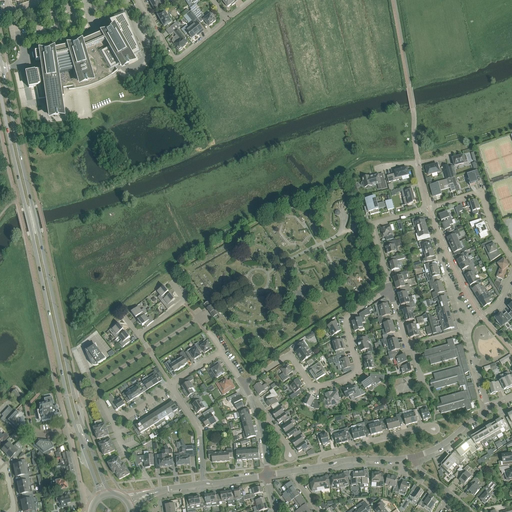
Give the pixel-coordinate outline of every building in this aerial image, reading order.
[(148,0),(155,10),(162,6),(159,2),(161,0),(148,0)] [(189,0),(192,4),(189,6),(191,10),(201,3),(199,0),(189,0)] [(191,11),(186,14),(193,23),(197,19),(195,16),(191,11)] [(168,25),(171,23),(165,12),(158,16),(160,20),(159,20),(161,23),(162,23),(164,27),(165,26),(165,27),(166,27),(168,26),(168,25)] [(210,14),(207,17),(206,15),(205,17),(200,12),(195,16),(197,19),(201,23),(204,20),(209,26),(216,21),(213,18),(213,17),(214,16),(213,15),(213,14),(212,14),(211,14),(210,14)] [(37,71),(26,73),(29,88),(36,86),(38,99),(43,98),(46,98),(49,117),(62,115),(60,96),(64,95),(63,88),(68,87),(69,89),(76,89),(84,87),(91,85),(99,82),(106,78),(112,74),(118,70),(117,69),(115,66),(123,62),(124,62),(125,65),(126,66),(128,65),(126,60),(136,54),(141,52),(134,33),(133,33),(134,34),(132,35),(124,14),(109,20),(112,28),(103,33),(79,43),(69,46),(51,50),(34,52),(36,61),(41,60),(41,61),(43,70),(37,71)] [(187,26),(182,30),(186,35),(188,33),(192,38),(199,32),(200,33),(203,31),(198,25),(196,22),(195,22),(193,24),(194,25),(192,27),(191,26),(190,26),(189,27),(189,28),(187,26)] [(169,28),(173,33),(175,32),(178,36),(175,39),(177,41),(174,44),(177,48),(176,49),(179,52),(182,49),(182,48),(185,45),(187,42),(185,39),(186,38),(178,29),(180,28),(176,23),(169,28)] [(463,155),(452,158),(454,163),(454,166),(468,162),(466,156),(463,156),(463,155)] [(439,172),(437,164),(426,167),(428,175),(439,172)] [(451,178),(449,170),(448,165),(443,166),(446,179),(451,178)] [(395,174),(387,176),(389,182),(401,179),(402,178),(402,177),(409,175),(407,168),(402,169),(399,169),(399,170),(395,171),(395,174)] [(481,181),(479,177),(477,171),(467,174),(469,180),(468,180),(470,186),(475,184),(478,183),(477,182),(481,181)] [(386,188),(385,184),(384,180),(380,181),(378,175),(369,177),(369,176),(368,176),(366,176),(364,176),(363,177),(363,178),(362,178),(363,182),(362,182),(361,183),(361,184),(361,185),(361,186),(362,186),(363,186),(364,186),(365,188),(380,183),(382,189),(386,188)] [(452,178),(446,180),(448,184),(449,184),(450,187),(451,192),(453,191),(455,191),(454,187),(454,186),(453,183),(452,178)] [(438,184),(437,185),(431,186),(430,184),(431,184),(430,184),(433,197),(441,195),(438,184)] [(409,190),(407,191),(406,187),(400,188),(400,189),(401,188),(402,192),(405,191),(407,197),(403,198),(405,205),(405,206),(411,204),(411,202),(415,201),(414,198),(415,198),(414,193),(413,193),(412,189),(409,190)] [(381,208),(379,204),(377,204),(375,196),(365,199),(367,207),(364,208),(366,212),(369,211),(370,215),(379,213),(378,209),(381,208)] [(394,209),(393,204),(392,200),(385,202),(388,210),(394,209)] [(471,206),(474,215),(478,214),(477,210),(480,209),(477,200),(467,203),(468,207),(471,206)] [(450,216),(449,216),(447,212),(439,215),(441,221),(443,221),(444,223),(442,224),(451,220),(450,216)] [(425,225),(426,224),(424,220),(421,221),(421,217),(412,220),(415,227),(416,227),(417,230),(415,231),(426,228),(425,225)] [(448,233),(453,231),(454,230),(452,225),(453,225),(451,220),(442,224),(443,225),(442,225),(443,229),(444,229),(445,230),(447,229),(448,232),(448,233)] [(484,238),(484,237),(488,235),(486,231),(487,231),(484,223),(480,224),(479,223),(478,224),(477,221),(478,220),(470,223),(472,227),(475,226),(481,238),(483,237),(484,238)] [(394,238),(393,235),(392,231),(391,231),(390,226),(386,227),(386,226),(386,227),(384,227),(381,228),(382,231),(382,232),(382,231),(382,234),(381,234),(382,234),(381,234),(382,234),(382,237),(383,237),(385,236),(386,240),(394,238)] [(428,235),(427,231),(426,228),(415,231),(417,230),(418,234),(416,234),(418,241),(426,239),(426,236),(428,235)] [(455,235),(458,234),(457,231),(458,230),(457,230),(449,234),(450,234),(451,236),(448,238),(449,241),(448,241),(450,246),(459,242),(458,237),(457,238),(455,235)] [(387,254),(396,251),(398,251),(397,248),(398,247),(401,246),(401,245),(400,239),(396,240),(390,242),(391,245),(390,246),(385,247),(387,254)] [(421,253),(432,250),(431,243),(427,244),(426,240),(419,242),(420,248),(422,249),(423,249),(424,252),(421,253)] [(488,250),(492,259),(496,257),(500,255),(498,250),(497,250),(494,244),(491,245),(489,242),(490,242),(490,241),(482,245),(483,249),(484,248),(486,251),(488,250)] [(466,251),(465,251),(464,248),(462,249),(461,246),(459,242),(450,246),(452,250),(453,250),(454,253),(458,251),(459,254),(458,255),(466,251)] [(422,263),(427,262),(432,261),(431,257),(434,257),(432,250),(421,253),(422,255),(424,256),(425,257),(424,259),(421,259),(422,263)] [(459,259),(457,260),(459,265),(470,260),(469,257),(468,257),(466,252),(464,253),(458,256),(459,259)] [(497,276),(498,277),(503,279),(507,269),(506,269),(506,268),(509,266),(504,259),(497,264),(500,268),(497,276)] [(391,271),(396,269),(399,269),(396,260),(389,262),(390,266),(390,267),(391,269),(391,271)] [(470,260),(459,265),(462,270),(465,269),(466,272),(474,268),(471,263),(470,260)] [(426,264),(424,265),(426,270),(429,270),(430,273),(438,270),(436,265),(433,266),(432,263),(426,264)] [(468,274),(465,276),(467,281),(475,277),(478,275),(474,268),(466,272),(468,274)] [(430,273),(426,274),(427,277),(427,276),(429,282),(437,280),(436,277),(440,276),(438,270),(430,273)] [(407,280),(406,275),(408,274),(407,271),(399,273),(400,276),(393,278),(395,283),(403,281),(407,280)] [(475,277),(467,281),(470,286),(474,284),(475,287),(480,284),(482,283),(479,278),(476,279),(475,277)] [(437,280),(429,282),(431,290),(434,289),(443,287),(441,281),(440,282),(437,282),(437,280)] [(411,284),(409,285),(405,286),(403,281),(395,283),(397,289),(401,288),(402,290),(410,288),(412,287),(411,284)] [(304,295),(307,292),(305,291),(307,290),(301,285),(297,290),(304,295)] [(476,287),(472,289),(475,294),(485,288),(484,286),(481,287),(479,285),(476,287)] [(161,302),(171,294),(170,294),(168,296),(166,294),(168,292),(164,286),(157,292),(160,295),(158,297),(161,302)] [(435,292),(432,293),(434,299),(435,298),(442,296),(441,293),(444,292),(443,287),(434,289),(435,292)] [(399,300),(408,297),(407,293),(411,291),(410,288),(402,290),(403,293),(398,294),(399,300)] [(485,288),(475,294),(478,299),(488,292),(486,290),(485,288)] [(488,292),(478,299),(480,303),(482,302),(491,297),(492,296),(492,295),(490,294),(489,295),(488,292)] [(168,310),(174,304),(172,302),(175,300),(173,297),(174,297),(172,294),(171,294),(161,302),(168,310)] [(414,301),(413,302),(412,296),(408,297),(399,300),(401,305),(407,304),(407,306),(415,304),(414,301)] [(482,302),(480,303),(483,308),(491,303),(489,301),(492,299),(491,297),(482,302)] [(387,304),(384,305),(383,299),(374,304),(376,307),(379,307),(380,312),(377,312),(377,313),(389,309),(387,304)] [(205,305),(204,305),(206,307),(208,310),(209,311),(210,313),(212,315),(213,317),(214,317),(217,315),(213,310),(212,309),(211,307),(208,302),(205,305)] [(448,307),(448,306),(449,306),(448,304),(447,304),(447,302),(438,304),(439,307),(436,308),(437,310),(448,307)] [(404,316),(412,314),(411,308),(416,307),(415,304),(407,306),(408,309),(403,310),(404,316)] [(138,320),(147,313),(144,309),(141,311),(138,307),(131,312),(136,318),(138,316),(140,318),(138,320)] [(385,320),(384,317),(390,315),(389,309),(377,313),(379,318),(378,318),(378,322),(385,320)] [(440,320),(451,317),(450,312),(441,314),(442,317),(439,318),(440,320)] [(147,326),(154,321),(150,317),(148,318),(145,315),(147,313),(138,320),(138,322),(140,325),(141,324),(142,326),(145,324),(147,326)] [(509,321),(511,319),(506,313),(503,316),(501,314),(501,313),(495,318),(494,318),(495,319),(495,318),(497,321),(497,322),(499,324),(501,327),(502,327),(507,322),(508,322),(509,321)] [(352,322),(355,331),(359,330),(358,328),(363,327),(362,323),(365,322),(363,317),(363,316),(360,317),(360,318),(356,319),(356,320),(352,322)] [(392,321),(387,322),(385,323),(385,320),(378,322),(379,325),(384,324),(385,329),(394,327),(392,321)] [(332,337),(337,333),(340,331),(341,331),(339,323),(340,327),(338,328),(337,325),(338,325),(336,321),(327,326),(330,330),(332,332),(329,333),(332,337)] [(445,328),(442,329),(443,331),(454,328),(453,322),(444,325),(445,328)] [(116,339),(126,332),(125,332),(123,334),(121,331),(124,329),(119,324),(112,329),(112,328),(109,330),(116,339)] [(417,330),(419,330),(418,324),(416,325),(415,324),(407,327),(409,332),(417,330)] [(383,339),(390,337),(389,334),(395,332),(394,327),(385,329),(387,334),(382,336),(383,339)] [(410,338),(418,336),(419,337),(422,336),(419,330),(417,330),(409,332),(410,338)] [(126,332),(116,339),(119,337),(122,341),(119,343),(123,347),(130,342),(127,339),(130,337),(128,335),(129,334),(127,332),(126,332)] [(334,339),(332,340),(333,342),(332,342),(335,352),(336,352),(342,350),(345,349),(342,340),(339,340),(338,336),(334,339)] [(369,344),(368,344),(367,342),(368,341),(367,337),(358,339),(360,345),(359,346),(360,351),(367,349),(368,353),(373,352),(373,351),(371,345),(369,344)] [(390,346),(398,344),(397,338),(391,340),(390,337),(383,339),(384,342),(388,341),(390,346)] [(469,371),(462,345),(457,346),(457,349),(455,349),(453,339),(447,341),(448,344),(424,351),(425,357),(423,358),(425,361),(429,360),(431,365),(457,358),(460,367),(433,374),(435,379),(431,380),(431,379),(430,379),(430,387),(431,387),(431,384),(433,383),(434,390),(459,383),(460,387),(465,385),(467,391),(440,398),(441,403),(437,404),(437,403),(437,411),(437,408),(439,407),(441,414),(465,407),(466,411),(472,409),(470,400),(472,400),(472,401),(477,399),(473,383),(472,383),(467,383),(467,379),(466,376),(465,374),(469,372),(469,371)] [(211,349),(206,341),(205,341),(205,340),(205,341),(204,341),(203,341),(203,342),(203,343),(204,344),(201,346),(200,345),(196,348),(201,355),(200,353),(203,351),(205,353),(211,349)] [(302,362),(306,359),(310,356),(305,348),(306,347),(302,342),(297,346),(299,350),(296,352),(302,362)] [(394,351),(400,350),(398,344),(390,346),(391,352),(388,353),(389,356),(395,354),(394,351)] [(98,365),(99,365),(98,364),(106,359),(102,354),(97,348),(95,346),(96,346),(95,345),(88,350),(87,350),(85,351),(91,363),(91,364),(92,365),(93,365),(94,366),(95,366),(96,366),(97,366),(98,365)] [(200,356),(201,355),(196,348),(197,348),(193,351),(192,348),(185,352),(190,359),(193,357),(194,360),(199,357),(200,357),(201,357),(200,356)] [(189,360),(184,353),(183,351),(180,353),(180,354),(180,355),(180,356),(182,358),(177,361),(181,368),(185,366),(185,365),(186,364),(185,363),(187,362),(186,361),(189,360)] [(332,358),(327,361),(329,365),(334,363),(335,364),(336,366),(337,366),(341,365),(342,370),(347,369),(350,368),(350,366),(348,358),(346,359),(344,353),(342,354),(337,356),(332,358)] [(402,357),(401,356),(400,353),(395,354),(389,356),(385,357),(385,359),(389,357),(390,360),(391,360),(394,360),(396,359),(398,365),(397,365),(407,362),(406,358),(405,358),(404,358),(405,357),(405,356),(404,355),(403,355),(403,356),(403,357),(402,357)] [(369,369),(374,368),(372,364),(373,363),(371,356),(363,358),(365,365),(364,365),(365,369),(369,368),(369,369)] [(172,364),(170,362),(169,361),(165,364),(170,372),(173,370),(173,371),(175,370),(176,371),(177,370),(177,371),(181,368),(177,361),(172,364)] [(406,367),(406,365),(405,363),(407,362),(397,365),(398,370),(401,369),(402,375),(412,372),(411,368),(411,367),(410,368),(409,368),(409,367),(410,367),(410,366),(409,366),(409,365),(408,365),(408,366),(407,366),(407,367),(406,367)] [(207,369),(209,372),(209,373),(212,371),(217,378),(225,373),(219,365),(217,367),(215,364),(212,366),(207,369)] [(287,375),(289,374),(293,371),(289,366),(286,365),(280,369),(283,373),(279,376),(283,381),(289,378),(287,375)] [(325,372),(321,366),(319,367),(317,367),(316,366),(314,367),(310,369),(310,370),(312,369),(312,370),(310,372),(309,371),(315,379),(316,379),(317,379),(317,380),(326,374),(325,375),(323,372),(324,371),(325,372)] [(147,377),(149,379),(153,386),(160,382),(159,382),(156,378),(159,376),(157,372),(156,371),(147,377)] [(511,374),(510,375),(508,372),(502,375),(504,378),(509,388),(511,386),(511,385),(511,380),(511,379),(511,374)] [(367,376),(359,382),(361,385),(362,385),(365,389),(367,388),(369,390),(371,390),(372,390),(373,389),(373,387),(371,385),(375,382),(377,384),(384,379),(384,376),(375,375),(374,378),(372,378),(370,379),(369,379),(367,376)] [(507,389),(509,388),(504,378),(502,375),(499,376),(499,379),(500,380),(497,382),(499,386),(501,385),(504,390),(506,389),(507,389)] [(189,382),(194,380),(191,376),(181,383),(183,386),(182,387),(184,389),(183,390),(187,397),(194,393),(192,389),(193,388),(189,382)] [(142,382),(139,383),(142,387),(145,385),(147,390),(153,386),(149,379),(147,377),(143,379),(143,380),(142,382)] [(292,400),(296,397),(300,394),(298,391),(300,390),(299,388),(303,385),(298,378),(292,383),(293,384),(289,386),(294,393),(290,396),(292,400)] [(223,379),(216,383),(219,388),(222,387),(223,390),(221,391),(223,395),(235,388),(230,380),(228,381),(227,380),(225,381),(223,379)] [(496,387),(499,386),(497,382),(489,384),(490,390),(488,390),(490,395),(493,394),(496,394),(496,393),(497,393),(496,387)] [(133,386),(130,388),(136,397),(142,393),(139,389),(142,387),(139,383),(134,387),(133,386)] [(265,384),(262,386),(260,383),(253,387),(259,395),(263,392),(265,391),(264,390),(268,387),(265,384)] [(361,389),(359,390),(355,391),(353,386),(347,388),(347,387),(343,389),(346,398),(350,396),(349,395),(352,394),(352,395),(353,395),(355,398),(366,394),(361,389)] [(127,391),(122,395),(124,399),(127,397),(130,401),(136,397),(130,388),(127,390),(127,391)] [(274,409),(280,405),(275,398),(278,396),(273,389),(269,391),(271,394),(266,398),(268,401),(266,402),(269,407),(270,406),(273,410),(274,409)] [(339,398),(338,394),(337,391),(333,393),(333,392),(325,394),(326,396),(324,400),(327,402),(328,406),(333,405),(336,407),(338,404),(340,403),(338,398),(339,398)] [(116,406),(118,409),(125,405),(120,398),(115,401),(111,395),(107,398),(113,407),(116,406)] [(204,408),(203,408),(200,404),(203,402),(198,395),(193,399),(195,403),(193,404),(196,409),(195,410),(197,413),(205,408),(204,408)] [(242,400),(240,396),(235,399),(233,395),(227,399),(229,402),(230,401),(232,406),(234,404),(237,410),(244,406),(242,401),(242,400)] [(319,409),(319,406),(320,401),(319,401),(314,401),(313,401),(314,398),(308,395),(303,404),(310,407),(312,404),(315,405),(315,409),(319,409)] [(53,401),(52,401),(51,397),(44,399),(45,403),(39,404),(40,408),(39,408),(42,421),(55,419),(56,420),(57,421),(59,420),(60,419),(59,418),(60,418),(61,416),(60,413),(59,412),(58,412),(57,406),(55,405),(54,405),(53,401)] [(173,402),(168,405),(173,413),(178,409),(179,411),(181,410),(176,402),(174,403),(173,402)] [(276,419),(284,413),(282,410),(284,409),(281,404),(280,405),(274,409),(275,409),(276,408),(277,411),(272,414),(276,419)] [(168,415),(173,413),(168,405),(163,408),(168,415)] [(430,419),(428,409),(423,410),(422,406),(416,408),(417,409),(419,416),(422,415),(423,421),(426,420),(426,421),(428,420),(428,419),(430,419)] [(164,418),(168,415),(163,408),(159,411),(164,418),(166,421),(164,418)] [(202,421),(206,427),(209,425),(210,426),(216,422),(211,414),(214,412),(212,408),(203,414),(206,419),(202,421)] [(416,416),(419,416),(417,409),(413,410),(414,413),(409,415),(412,424),(417,422),(416,416)] [(161,424),(166,421),(164,418),(159,411),(154,414),(161,424)] [(412,424),(409,415),(404,416),(403,412),(399,414),(396,415),(397,418),(392,420),(394,429),(400,427),(398,421),(404,420),(406,425),(412,424)] [(286,423),(291,419),(288,415),(286,416),(284,413),(276,419),(279,424),(284,420),(286,423)] [(161,424),(154,414),(150,417),(155,424),(157,427),(161,424)] [(150,427),(155,424),(150,417),(145,420),(150,427)] [(394,429),(392,420),(387,421),(386,418),(382,419),(384,425),(387,424),(388,430),(394,429)] [(286,433),(294,427),(292,424),(294,423),(291,419),(286,423),(287,425),(282,429),(286,433)] [(381,426),(384,425),(382,419),(374,421),(377,434),(383,432),(381,426)] [(506,432),(510,429),(507,425),(505,427),(500,419),(495,422),(500,430),(504,428),(506,432)] [(109,436),(109,435),(105,424),(103,425),(101,420),(94,422),(96,427),(94,428),(97,439),(99,439),(100,441),(109,438),(108,436),(109,436)] [(145,430),(150,427),(145,420),(140,422),(145,430)] [(377,434),(374,421),(373,421),(368,422),(368,421),(366,420),(364,420),(365,424),(366,430),(370,429),(371,435),(377,434)] [(141,433),(145,430),(140,422),(136,426),(138,429),(135,430),(138,437),(142,435),(141,433)] [(500,430),(495,422),(490,425),(495,433),(497,435),(501,433),(500,430)] [(364,431),(366,430),(365,424),(356,426),(357,429),(359,438),(365,437),(364,431)] [(243,434),(245,433),(254,431),(253,425),(244,428),(245,431),(243,432),(243,434)] [(492,438),(497,435),(495,433),(490,425),(485,428),(490,436),(492,438)] [(296,437),(301,433),(298,429),(296,430),(294,427),(286,433),(289,438),(294,435),(296,437)] [(346,436),(349,435),(347,428),(344,429),(339,430),(342,443),(348,442),(346,436)] [(357,429),(352,431),(351,428),(348,429),(347,428),(349,435),(352,434),(354,440),(359,438),(357,429)] [(487,441),(492,438),(490,436),(485,428),(481,431),(487,441)] [(336,445),(342,443),(339,430),(330,433),(332,440),(335,439),(336,445)] [(482,444),(487,441),(481,431),(476,434),(481,442),(482,444)] [(330,444),(328,439),(327,434),(323,435),(322,432),(316,434),(318,440),(321,440),(323,446),(325,445),(325,446),(327,445),(327,444),(330,444)] [(0,442),(1,444),(0,445),(1,445),(9,437),(5,433),(2,436),(0,433),(0,442)] [(296,448),(304,442),(302,439),(304,437),(301,433),(296,437),(297,439),(292,443),(296,448)] [(477,444),(481,442),(476,434),(471,437),(472,440),(469,442),(476,451),(480,448),(477,444)] [(110,440),(109,438),(100,441),(101,443),(99,444),(104,455),(106,455),(113,451),(115,451),(110,440)] [(11,441),(8,439),(4,443),(6,445),(2,450),(6,454),(13,447),(9,443),(11,441)] [(38,440),(34,446),(43,454),(55,447),(51,441),(38,440)] [(181,441),(179,443),(182,449),(184,465),(190,464),(190,459),(190,457),(194,456),(194,451),(193,447),(185,447),(182,440),(181,441)] [(311,448),(308,443),(306,444),(304,442),(296,448),(299,452),(303,450),(304,449),(305,451),(304,452),(311,448)] [(471,454),(476,451),(469,442),(466,444),(464,442),(459,446),(465,453),(469,451),(471,454)] [(22,451),(15,445),(13,447),(6,454),(10,458),(15,454),(17,456),(22,451)] [(462,456),(465,453),(459,446),(454,450),(456,452),(454,454),(462,463),(465,459),(462,456)] [(160,467),(166,466),(165,451),(163,447),(161,448),(162,455),(155,455),(156,464),(160,464),(160,467)] [(169,450),(165,450),(164,447),(163,447),(165,451),(166,466),(173,466),(173,461),(172,458),(170,458),(169,454),(169,450)] [(58,451),(55,452),(56,458),(57,460),(63,459),(63,461),(71,459),(69,452),(66,453),(65,453),(62,454),(60,448),(57,449),(58,451)] [(233,457),(232,450),(232,449),(226,449),(227,453),(214,453),(214,452),(208,452),(209,459),(212,459),(212,463),(230,461),(229,458),(233,457)] [(243,460),(242,451),(237,451),(236,449),(234,449),(235,458),(237,458),(237,461),(243,460)] [(113,451),(106,455),(110,462),(117,458),(113,451)] [(144,456),(141,456),(142,460),(144,460),(145,463),(145,468),(150,468),(150,466),(154,465),(153,460),(153,454),(149,454),(149,451),(144,452),(144,456)] [(135,452),(132,454),(134,458),(135,460),(134,461),(137,468),(139,466),(138,465),(141,463),(135,452)] [(503,461),(499,462),(499,466),(509,465),(509,462),(511,461),(511,453),(502,455),(503,461)] [(458,466),(462,463),(454,454),(451,457),(449,455),(445,460),(452,466),(455,463),(458,466)] [(122,464),(121,461),(118,457),(114,460),(112,461),(108,463),(114,474),(115,473),(119,480),(130,474),(124,463),(122,464)] [(27,468),(25,459),(19,461),(20,464),(13,465),(15,471),(27,468)] [(71,459),(63,461),(64,466),(65,468),(72,466),(71,459)] [(450,469),(452,466),(445,460),(441,464),(443,466),(441,469),(449,476),(452,472),(450,469)] [(62,463),(55,465),(55,467),(58,472),(61,470),(65,469),(67,475),(69,474),(74,473),(72,466),(65,468),(64,466),(63,465),(62,463)] [(464,486),(468,482),(467,482),(469,479),(470,480),(473,476),(467,471),(469,468),(467,466),(463,471),(465,473),(459,480),(461,482),(460,483),(465,486),(464,486)] [(511,470),(510,471),(508,466),(509,466),(499,467),(499,468),(499,467),(502,474),(504,473),(505,477),(508,476),(509,480),(511,479),(511,470)] [(23,478),(29,477),(27,468),(15,471),(16,477),(22,475),(23,478)] [(356,487),(360,487),(359,472),(353,473),(353,476),(349,477),(349,479),(351,479),(351,486),(356,485),(356,487)] [(367,478),(369,478),(368,475),(365,476),(365,472),(359,472),(360,487),(361,487),(361,488),(369,487),(369,484),(368,484),(367,478)] [(383,487),(384,478),(384,473),(381,473),(381,472),(377,472),(377,473),(372,473),(372,482),(376,483),(376,487),(383,487)] [(349,485),(348,481),(348,477),(345,477),(344,474),(342,474),(342,475),(338,475),(340,485),(340,488),(346,487),(347,486),(349,485)] [(340,485),(338,475),(335,476),(334,475),(332,476),(332,479),(330,480),(331,488),(336,488),(336,485),(337,485),(337,489),(340,488),(340,485),(340,488),(340,485)] [(395,492),(398,485),(400,480),(396,480),(397,477),(394,476),(394,477),(388,475),(386,484),(389,485),(389,486),(394,487),(392,492),(395,492)] [(18,489),(31,486),(29,477),(23,478),(23,481),(17,483),(18,489)] [(330,489),(329,484),(329,480),(326,480),(325,477),(323,477),(323,478),(319,478),(321,488),(325,487),(325,489),(330,489)] [(321,488),(319,478),(315,479),(315,478),(313,479),(313,482),(311,483),(312,491),(317,491),(317,488),(321,488)] [(408,488),(409,489),(410,484),(406,482),(406,481),(400,478),(395,492),(396,492),(399,493),(405,495),(408,488)] [(474,495),(478,492),(481,488),(477,484),(479,483),(479,482),(478,481),(475,478),(468,486),(470,489),(469,490),(474,495)] [(59,481),(51,483),(51,486),(57,485),(58,490),(67,488),(66,483),(65,483),(65,481),(64,481),(63,480),(59,481)] [(284,499),(296,491),(293,487),(294,486),(291,481),(283,487),(287,491),(283,494),(283,495),(282,496),(284,499)] [(488,494),(491,490),(496,485),(491,481),(482,491),(485,494),(480,499),(482,501),(482,502),(485,505),(488,502),(487,501),(491,497),(488,494)] [(33,495),(31,486),(18,489),(19,494),(26,493),(27,496),(33,495)] [(250,495),(243,496),(244,501),(251,499),(257,497),(259,497),(259,496),(258,494),(263,493),(261,488),(261,487),(260,487),(255,489),(253,489),(254,494),(251,494),(250,495)] [(409,495),(407,499),(410,501),(412,503),(414,499),(417,501),(421,496),(424,492),(423,491),(422,490),(421,489),(420,488),(419,489),(418,488),(415,493),(412,491),(409,495)] [(240,490),(234,491),(235,496),(235,500),(236,502),(240,502),(241,503),(241,504),(242,504),(243,504),(244,504),(245,504),(244,501),(243,496),(243,492),(240,492),(240,490)] [(231,491),(226,492),(227,501),(228,505),(232,504),(232,505),(233,506),(236,506),(236,502),(235,500),(233,500),(232,496),(231,491)] [(294,506),(303,499),(300,494),(299,495),(296,491),(284,499),(286,502),(287,501),(289,503),(293,500),(296,504),(294,505),(294,506)] [(215,494),(210,495),(211,504),(212,506),(220,505),(219,502),(217,503),(216,499),(216,495),(215,494)] [(34,504),(33,498),(33,495),(27,496),(27,499),(21,501),(22,506),(34,504)] [(205,502),(203,503),(203,505),(204,507),(206,506),(206,507),(212,506),(211,504),(210,495),(204,495),(205,502)] [(61,504),(59,505),(59,508),(66,507),(65,504),(70,503),(69,496),(59,498),(61,504)] [(194,497),(195,506),(200,505),(201,509),(204,508),(204,507),(203,505),(203,503),(200,503),(200,498),(199,496),(194,497)] [(420,502),(418,505),(423,509),(425,506),(432,511),(434,507),(434,506),(435,506),(434,505),(436,502),(433,499),(433,498),(429,496),(426,500),(423,498),(420,502)] [(190,505),(187,506),(187,511),(196,509),(195,506),(194,497),(188,498),(190,505)] [(257,497),(251,499),(252,503),(256,502),(257,506),(266,504),(264,498),(258,500),(257,497)] [(303,511),(308,509),(306,505),(307,504),(303,499),(294,506),(297,510),(295,511),(303,511)] [(405,499),(399,510),(400,511),(401,511),(403,509),(404,510),(410,501),(407,499),(405,499)] [(171,504),(165,505),(166,510),(175,509),(176,509),(176,508),(175,504),(175,503),(178,503),(178,500),(171,501),(171,504)] [(370,509),(367,505),(364,501),(356,507),(359,510),(359,511),(367,511),(370,509)] [(375,511),(387,511),(384,507),(385,506),(382,502),(376,506),(378,508),(375,511)]
